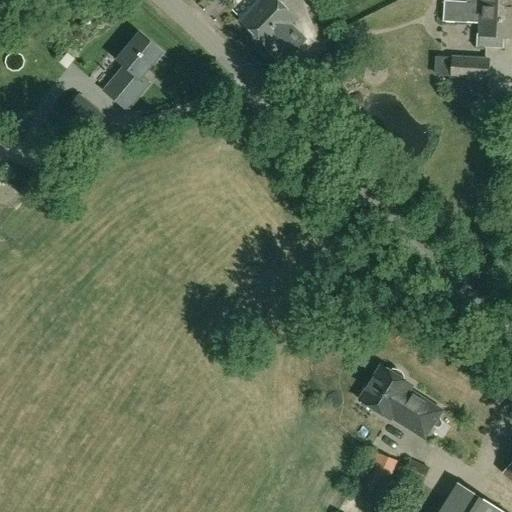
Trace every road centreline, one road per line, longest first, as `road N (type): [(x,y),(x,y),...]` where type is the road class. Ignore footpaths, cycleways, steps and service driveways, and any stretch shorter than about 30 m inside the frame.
road 1 (unclassified): [(511,342),(160,0)]
road 2 (track): [(254,84),(109,157),(0,246)]
